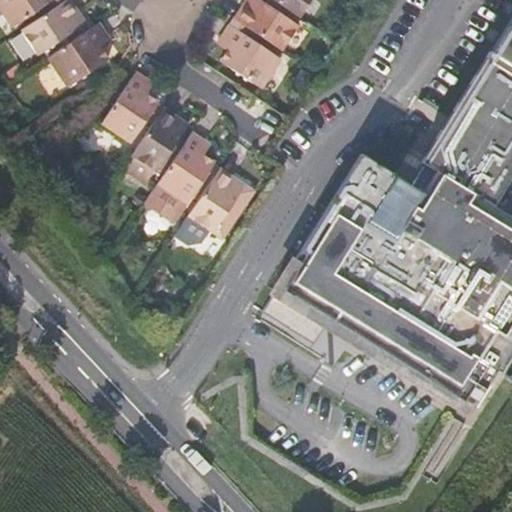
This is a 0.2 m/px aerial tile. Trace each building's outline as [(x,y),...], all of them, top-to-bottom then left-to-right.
[(47,0),(1,0),(14,21),(47,0)] [(76,26),(88,18),(76,0),(62,0),(24,25),(38,51),(60,36),(76,26)] [(279,9),(265,0),(244,0),(235,14),(284,46),(299,22),(279,9)] [(265,0),(279,9),(284,2),(281,0),(265,0)] [(281,0),(284,2),(300,12),(308,0),(281,0)] [(105,44),(101,37),(110,31),(102,19),(80,32),(64,43),(51,51),(69,81),(111,54),(105,44)] [(511,260),(473,236),(491,207),(511,172),(511,19),(422,165),(425,167),(412,188),(360,156),(260,314),(287,332),(290,328),(314,344),(325,327),(337,308),(349,317),(342,329),(473,411),(496,375),(499,377),(511,356),(511,260)] [(222,32),(230,37),(223,46),(217,55),(259,84),(279,54),(229,22),(222,32)] [(64,43),(80,32),(76,26),(60,36),(64,43)] [(105,44),(115,38),(110,31),(101,37),(105,44)] [(230,37),(222,32),(216,41),(223,46),(230,37)] [(152,73),(141,65),(110,125),(133,134),(161,94),(151,87),(145,83),(152,73)] [(151,87),(158,77),(152,73),(145,83),(151,87)] [(133,147),(157,164),(172,143),(182,129),(190,117),(166,99),(133,147)] [(213,154),(207,150),(201,145),(208,134),(194,124),(188,134),(178,148),(160,173),(187,193),(213,154)] [(182,129),(172,143),(178,148),(188,134),(182,129)] [(207,150),(214,139),(208,134),(201,145),(207,150)] [(237,192),(246,178),(222,161),(190,207),(215,225),(228,206),(237,192)] [(234,210),(243,197),(237,192),(228,206),(234,210)] [(511,219),(491,207),(473,236),(511,260),(511,219)] [(325,327),(468,419),(473,411),(342,329),(349,317),(337,308),(325,327)]
